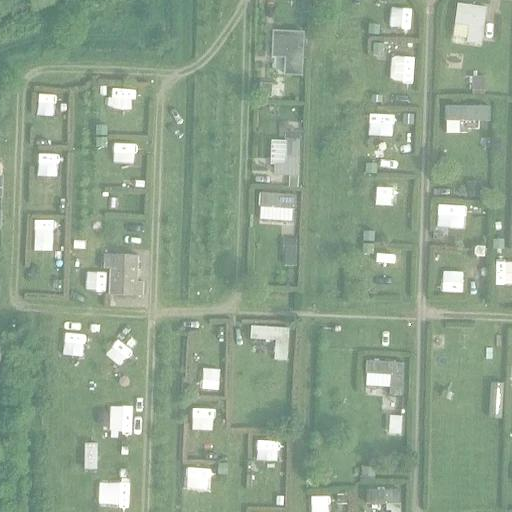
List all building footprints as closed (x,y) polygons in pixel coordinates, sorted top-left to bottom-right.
[(485,8),(457,4),(452,36),(467,38),(466,43),(480,45),(485,8)] [(303,32),(272,31),(271,58),(284,59),(283,75),(301,76),(303,32)] [(473,77),(471,95),(483,96),(484,77),(473,77)] [(489,121),(489,107),(444,107),(444,121),(446,121),(445,134),(459,134),(459,121),(489,121)] [(297,187),(299,132),(285,132),(284,140),(286,140),(286,159),(282,158),(282,165),(274,165),(273,176),(288,176),(288,187),(297,187)] [(295,209),(296,196),(259,193),(258,207),(295,209)] [(296,255),(296,240),(283,239),(282,255),(296,255)] [(108,295),(141,296),(142,282),(136,282),(137,256),(104,255),(103,269),(109,269),(108,295)] [(286,360),(288,329),(250,326),(250,339),(275,340),(274,360),(286,360)] [(403,364),(366,361),(365,374),(390,375),(389,395),(401,396),(403,364)] [(268,416),(268,430),(279,431),(279,433),(288,433),(289,418),(279,418),(279,416),(268,416)] [(399,511),(400,490),(366,490),(366,504),(386,504),(386,511),(390,510),(389,511),(399,511)]
